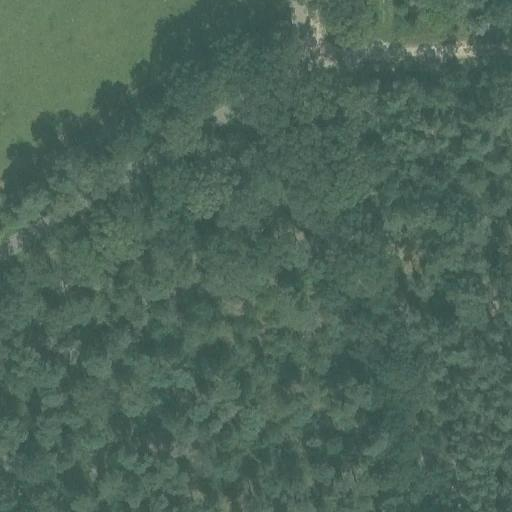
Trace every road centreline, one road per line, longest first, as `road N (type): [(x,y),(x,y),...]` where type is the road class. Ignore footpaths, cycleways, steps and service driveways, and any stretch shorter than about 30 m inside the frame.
road 1 (unclassified): [(0,255),(311,58),(297,0)]
road 2 (track): [(311,48),(511,48)]
